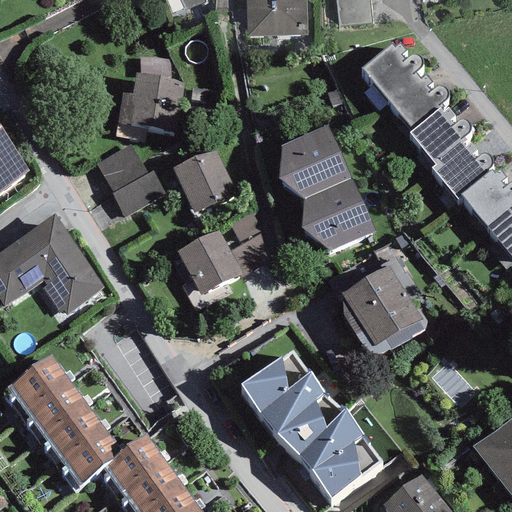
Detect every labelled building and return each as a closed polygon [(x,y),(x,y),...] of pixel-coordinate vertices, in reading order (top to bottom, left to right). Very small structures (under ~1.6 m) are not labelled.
[(181,0),(187,12),(205,4),(204,0),(181,0)] [(307,0),(252,0),(253,36),(309,35),(307,0)] [(335,0),(339,29),(374,26),(371,0),(335,0)] [(395,52),(391,48),(361,73),(412,134),(443,109),(441,107),(447,103),(448,99),(448,95),(446,92),(443,90),(440,90),(436,90),(431,95),(428,91),(433,87),(426,79),(421,83),(415,76),(421,71),(422,68),(422,64),(420,61),(417,59),(414,59),(411,59),(405,64),(402,60),(407,56),(400,47),(395,52)] [(131,99),(121,97),(116,127),(175,136),(184,85),(135,77),(131,99)] [(443,116),(440,112),(409,137),(461,199),(491,173),(490,172),(495,167),(497,163),(496,160),(495,157),(491,155),(488,154),(485,155),(479,159),(476,155),(481,151),(474,143),(469,147),(463,140),(469,136),(471,132),(471,129),(469,126),(466,123),(462,123),(459,124),(454,128),(450,124),(455,120),(448,112),(443,116)] [(0,198),(31,177),(0,131),(0,198)] [(379,239),(332,139),(288,159),(284,190),(312,212),(310,244),(337,259),(379,239)] [(130,145),(93,167),(125,219),(166,194),(153,173),(149,176),(130,145)] [(217,152),(172,173),(192,217),(237,196),(217,152)] [(495,178),(491,174),(461,199),(511,260),(511,185),(511,186),(505,190),(502,186),(507,182),(500,174),(495,178)] [(230,251),(218,231),(175,256),(201,302),(268,264),(262,231),(251,212),(227,226),(238,246),(230,251)] [(108,298),(63,220),(0,255),(0,303),(5,312),(49,288),(68,321),(108,298)] [(387,268),(341,298),(375,352),(422,322),(387,268)] [(382,466),(293,351),(243,389),(332,504),(382,466)] [(54,363),(15,389),(79,482),(118,456),(54,363)] [(511,423),(478,448),(511,496),(511,423)] [(195,511),(148,444),(109,470),(137,511),(195,511)] [(447,511),(421,480),(384,509),(386,511),(447,511)]
